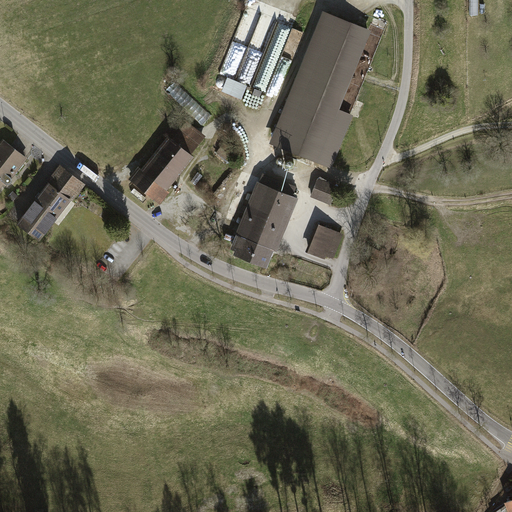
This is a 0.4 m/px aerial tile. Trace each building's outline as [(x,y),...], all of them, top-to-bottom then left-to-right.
[(249,80),(271,88),(293,23),(270,15),(264,31),(257,29),(264,9),(247,4),(224,72),(228,73),(223,87),(244,94),(249,80)] [(268,141),(330,166),(351,114),(336,108),(368,29),(321,10),(268,141)] [(137,183),(157,199),(192,156),(190,155),(203,139),(185,124),(137,183)] [(4,197),(27,168),(2,150),(0,152),(0,199),(2,196),(4,197)] [(295,187),(264,174),(233,251),(268,265),(295,199),(291,198),(295,187)] [(47,194),(71,211),(85,191),(60,175),(47,194)] [(337,187),(319,181),(313,196),(331,203),(337,187)] [(39,255),(71,211),(47,194),(15,238),(39,255)] [(343,234),(318,225),(309,249),(334,259),(343,234)] [(374,254),(372,261),(378,263),(380,256),(374,254)] [(377,266),(371,264),(366,277),(373,279),(377,266)]
